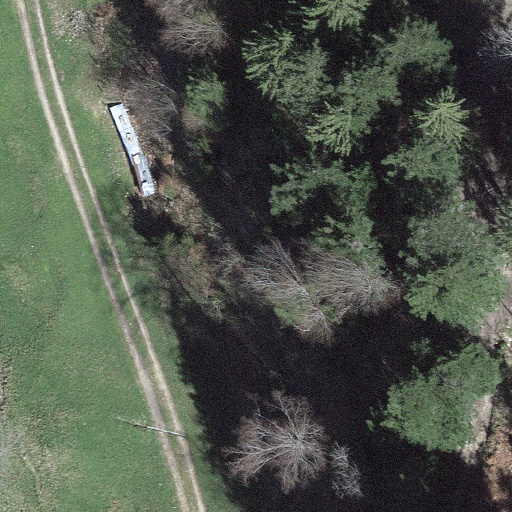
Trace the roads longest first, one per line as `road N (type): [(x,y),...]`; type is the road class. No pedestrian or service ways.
road 1 (track): [(30,0),(44,66),(194,511)]
road 2 (track): [(451,511),(491,348),(471,55),(482,32),(511,11)]
